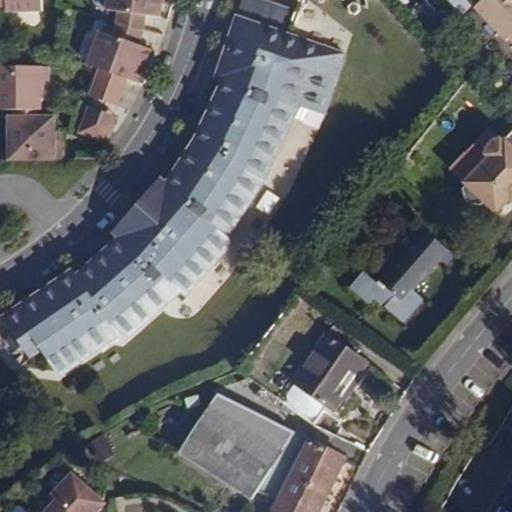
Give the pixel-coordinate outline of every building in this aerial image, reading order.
[(224,75),(222,82),(195,140),(163,190),(157,185),(137,210),(115,235),(121,240),(76,279),(71,274),(1,322),(13,339),(21,351),(25,357),(37,349),(56,376),(115,335),(120,341),(176,291),(181,297),(229,241),(223,236),(259,182),(295,108),(325,117),(346,55),(288,35),(295,12),(258,0),(242,0),(217,73),(224,75)] [(7,0),(7,7),(7,11),(44,11),(43,0),(7,0)] [(163,0),(109,0),(108,10),(120,11),(147,15),(161,16),(163,3),(163,0)] [(511,43),(511,0),(486,0),(480,6),(477,9),(507,43),(510,41),(511,43)] [(356,16),(361,12),(359,5),(353,3),(348,8),(350,14),(356,16)] [(119,24),(144,30),(147,15),(120,11),(119,24)] [(140,45),(144,30),(119,24),(114,36),(140,45)] [(129,79),(140,84),(153,50),(140,45),(114,36),(102,31),(90,65),(101,69),(129,79)] [(0,109),(15,109),(43,109),(43,94),(43,85),(51,85),(50,66),(0,66),(0,109)] [(124,94),(129,79),(101,69),(96,83),(124,94)] [(215,79),(222,82),(224,75),(217,73),(215,79)] [(119,106),(124,94),(96,83),(92,95),(119,106)] [(43,85),(43,94),(50,95),(51,85),(43,85)] [(86,118),(114,129),(119,117),(90,107),(86,118)] [(9,158),(61,159),(62,141),(54,140),(54,132),(54,116),(43,116),(15,115),(10,115),(9,158)] [(81,133),(109,142),(114,129),(86,118),(81,133)] [(511,130),(502,140),(499,138),(492,140),(486,146),(484,154),(487,158),(464,184),(466,186),(462,190),(466,201),(471,205),(480,206),(484,203),(498,215),(511,200),(511,130)] [(54,140),(62,141),(62,132),(54,132),(54,140)] [(383,289),(374,300),(405,326),(425,302),(414,293),(439,263),(448,269),(457,258),(429,233),(393,273),(386,267),(373,281),(383,289)] [(370,305),(374,300),(383,289),(373,281),(367,275),(354,291),(370,305)] [(241,371),(313,426),(327,408),(333,412),(366,365),(329,337),(337,325),(298,298),(241,371)] [(21,351),(13,339),(4,345),(13,356),(21,351)] [(274,469),(329,496),(346,465),(224,391),(200,423),(251,453),(274,469)] [(320,511),(329,496),(274,469),(251,453),(200,423),(180,454),(252,501),(256,494),(279,504),(274,511),(320,511)] [(106,436),(89,447),(98,462),(115,452),(106,436)] [(95,511),(103,502),(63,470),(29,511),(22,506),(16,511),(95,511)]
